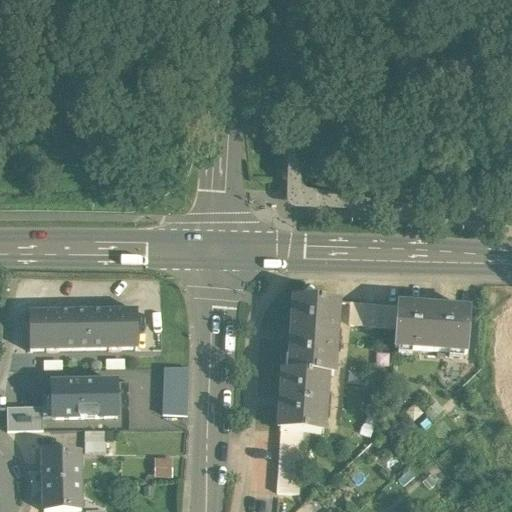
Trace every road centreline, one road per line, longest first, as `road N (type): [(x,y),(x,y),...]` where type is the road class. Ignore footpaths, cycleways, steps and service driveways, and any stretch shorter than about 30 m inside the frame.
road 1 (secondary): [(511,261),(213,249)]
road 2 (residential): [(213,249),(203,511)]
road 3 (unclassified): [(230,0),(213,249)]
road 4 (secondary): [(213,249),(0,251)]
